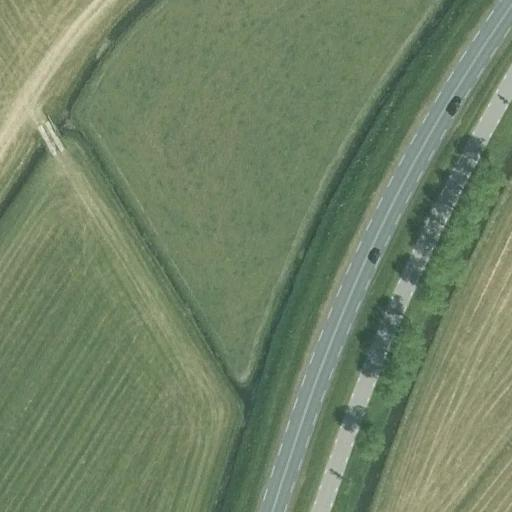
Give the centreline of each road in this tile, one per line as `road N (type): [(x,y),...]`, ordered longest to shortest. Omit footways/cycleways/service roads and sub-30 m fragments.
road 1 (primary): [(272,511),(363,262),(434,125),(511,3)]
road 2 (unclassified): [(320,511),(405,287),(511,81)]
